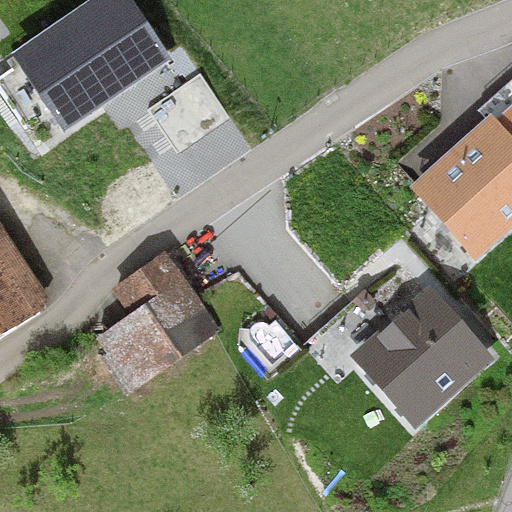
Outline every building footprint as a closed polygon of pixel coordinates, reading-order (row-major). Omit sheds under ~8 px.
[(131,0),(95,0),(17,53),(66,125),(169,55),(131,0)] [(511,141),(493,119),(417,185),(477,253),(511,222),(511,141)] [(0,261),(0,342),(37,318),(0,261)] [(165,370),(212,337),(159,261),(114,293),(133,319),(102,340),(135,387),(163,366),(165,370)] [(431,289),(355,354),(416,424),(492,358),(431,289)]
